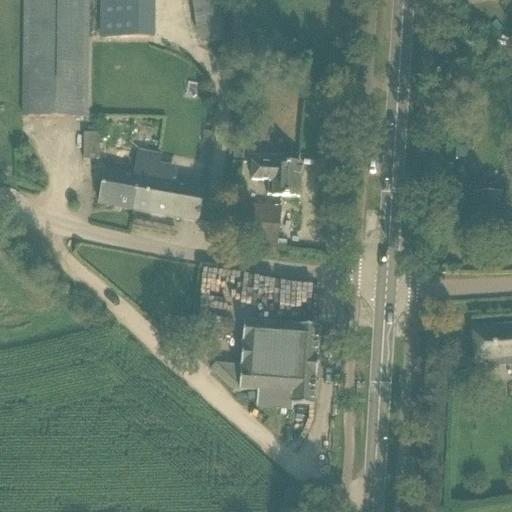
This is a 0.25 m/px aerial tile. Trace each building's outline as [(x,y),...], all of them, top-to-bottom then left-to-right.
[(23,0),(22,117),(85,118),(86,0),(23,0)] [(98,0),(98,120),(146,120),(146,0),(98,0)] [(189,0),(197,45),(226,41),(219,0),(189,0)] [(83,135),(82,161),(98,161),(99,135),(83,135)] [(104,177),(98,206),(128,211),(133,212),(137,192),(154,195),(157,180),(156,180),(156,177),(158,168),(160,157),(139,153),(134,176),(124,175),(105,171),(104,177)] [(300,167),(280,166),(250,165),(250,182),(267,183),(266,197),(271,197),(271,198),(299,199),(300,167)] [(137,192),(133,212),(198,223),(204,189),(175,184),(157,180),(154,195),(137,192)] [(471,195),(471,209),(470,209),(471,237),(507,235),(506,208),(502,208),(501,194),(486,195),(483,191),(476,192),(474,195),(471,195)] [(231,203),(229,220),(226,240),(275,247),(281,210),(261,207),(231,203)] [(243,324),(239,392),(257,393),(256,408),(292,411),(292,407),(312,408),(314,379),(316,380),(317,358),(316,358),(318,329),(296,327),(296,329),(292,329),(292,327),(243,324)] [(511,365),(511,326),(471,330),(474,370),(495,369),(495,366),(511,365)]
